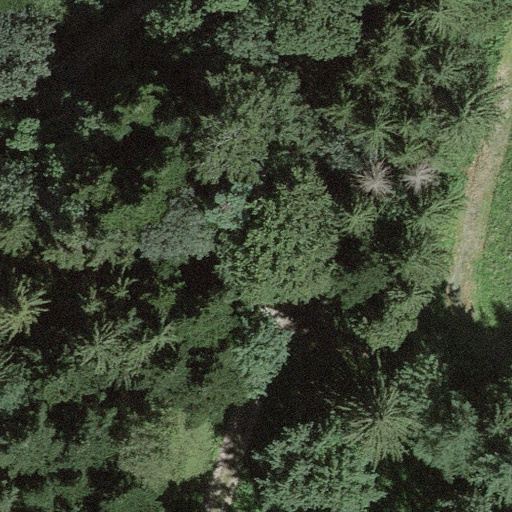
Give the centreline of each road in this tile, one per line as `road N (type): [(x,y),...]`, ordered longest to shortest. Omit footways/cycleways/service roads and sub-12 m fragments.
road 1 (track): [(311,0),(219,511)]
road 2 (track): [(256,325),(344,344),(460,352)]
road 3 (track): [(0,127),(157,0)]
